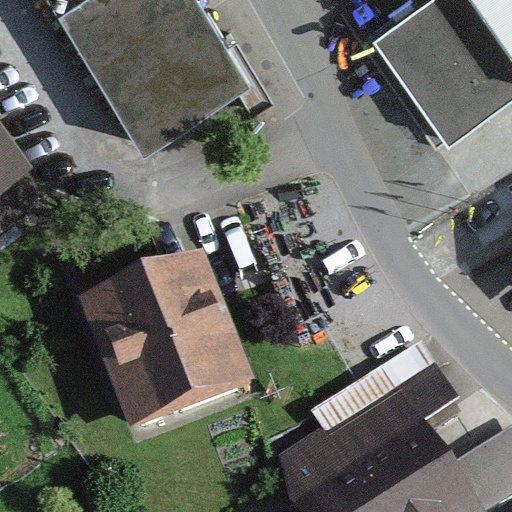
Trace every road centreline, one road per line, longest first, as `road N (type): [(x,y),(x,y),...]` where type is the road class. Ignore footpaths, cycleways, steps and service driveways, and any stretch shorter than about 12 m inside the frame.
road 1 (residential): [(291,0),(326,131),(398,281),(511,390)]
road 2 (unknown): [(260,181),(0,57)]
